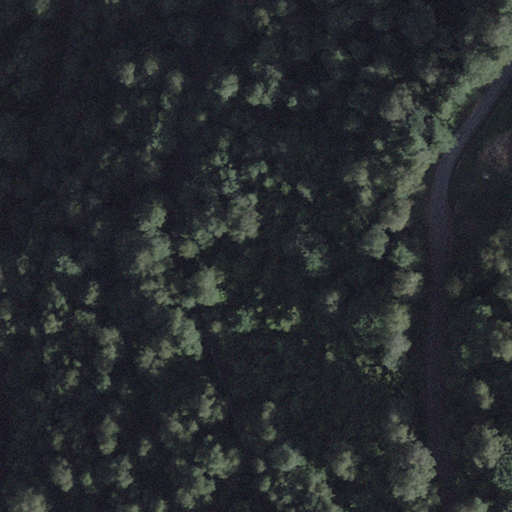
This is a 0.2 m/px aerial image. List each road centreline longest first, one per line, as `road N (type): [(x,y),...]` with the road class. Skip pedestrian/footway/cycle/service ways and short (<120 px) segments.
road 1 (unclassified): [(236,0),(164,171),(185,279),(249,464),(277,511)]
road 2 (unclassified): [(461,511),(443,473),(434,417),(440,176),(511,69)]
road 3 (unclassified): [(0,227),(73,55),(80,0)]
